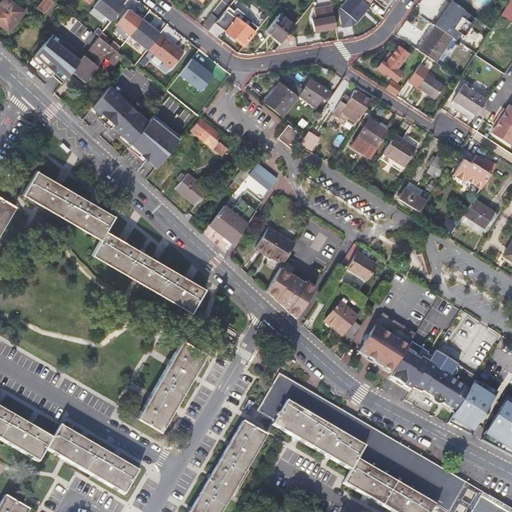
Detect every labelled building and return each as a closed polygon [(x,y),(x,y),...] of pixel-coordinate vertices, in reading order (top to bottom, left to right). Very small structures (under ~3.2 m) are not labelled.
[(3,0),(0,5),(0,23),(10,32),(24,13),(8,0),(3,0)] [(42,0),(37,8),(43,13),(52,1),(51,0),(42,0)] [(110,21),(123,6),(115,0),(98,0),(93,7),(110,21)] [(363,11),(366,6),(358,0),(345,0),(338,9),(336,8),(340,28),(350,26),(354,22),(355,23),(360,16),(359,15),(363,11)] [(459,8),(451,2),(434,27),(441,32),(459,8)] [(65,17),(67,13),(58,6),(55,9),(65,17)] [(314,32),(335,28),(331,7),(314,11),(316,18),(311,19),(314,32)] [(463,12),(464,11),(459,8),(441,32),(451,39),(454,40),(458,34),(464,38),(472,25),(467,21),(470,16),(463,12)] [(147,50),(159,35),(128,10),(115,26),(147,50)] [(225,11),(214,24),(223,31),(234,18),(225,11)] [(281,13),(267,31),(281,43),(290,32),(295,25),(281,13)] [(253,34),(234,18),(223,31),(242,47),(253,34)] [(417,52),(424,56),(433,63),(451,39),(441,32),(434,27),(417,52)] [(296,48),(297,38),(290,32),(281,43),(274,51),(296,48)] [(35,56),(63,83),(71,72),(79,62),(51,36),(35,56)] [(71,72),(83,82),(103,56),(112,63),(119,54),(111,48),(103,41),(98,37),(94,42),(88,50),(98,58),(93,64),(84,56),(79,62),(71,72)] [(390,53),(387,51),(376,68),(383,72),(384,71),(397,79),(402,73),(394,68),(404,52),(395,46),(390,53)] [(192,57),(179,75),(201,91),(214,73),(192,57)] [(415,86),(432,99),(441,86),(423,74),(426,71),(418,66),(407,81),(414,87),(415,86)] [(292,91),(300,94),(304,84),(296,81),(292,91)] [(329,94),(308,82),(298,98),(318,110),(329,94)] [(385,89),(395,96),(400,89),(390,82),(385,89)] [(281,84),(265,103),(282,117),(298,98),(281,84)] [(147,123),(109,86),(98,101),(92,109),(148,162),(151,159),(158,167),(178,141),(168,134),(169,133),(164,129),(165,127),(152,117),(147,123)] [(451,101),(474,116),(484,102),(461,86),(451,101)] [(332,113),(353,127),(369,101),(353,90),(348,98),(343,95),(332,113)] [(83,108),(89,113),(92,109),(98,101),(92,96),(83,108)] [(509,146),(511,141),(511,107),(505,104),(500,111),(503,112),(493,126),(492,125),(487,132),(509,146)] [(190,131),(221,155),(231,143),(200,119),(190,131)] [(350,146),(369,158),(385,132),(367,121),(350,146)] [(278,138),(292,148),(302,135),(289,124),(278,138)] [(305,135),(304,137),(299,145),(310,152),(318,139),(308,132),(305,135)] [(402,168),(414,149),(393,136),(381,155),(402,168)] [(426,181),(435,187),(454,156),(445,151),(439,161),(436,159),(432,167),(434,169),(426,181)] [(464,172),(482,184),(495,164),(484,157),(483,158),(475,154),(464,172)] [(230,187),(235,192),(248,175),(247,174),(254,165),(251,162),(230,187)] [(214,164),(210,169),(219,177),(224,172),(214,164)] [(251,176),(263,186),(269,177),(257,167),(251,176)] [(104,234),(112,219),(91,207),(57,187),(35,173),(20,198),(37,207),(98,242),(90,257),(134,282),(190,315),(203,292),(187,282),(154,263),(141,255),(120,243),(104,234)] [(187,176),(175,189),(195,206),(206,192),(187,176)] [(404,189),(397,200),(418,213),(428,196),(409,184),(405,190),(404,189)] [(0,231),(13,209),(0,200),(0,231)] [(495,215),(472,200),(459,221),(480,235),(482,231),(484,232),(495,215)] [(208,226),(233,245),(255,212),(246,206),(238,219),(222,208),(208,226)] [(258,249),(282,264),(294,246),(270,230),(258,249)] [(511,239),(502,256),(511,261),(511,239)] [(345,269),(363,280),(373,265),(355,253),(345,269)] [(292,277),(279,269),(266,290),(278,299),(292,277)] [(277,301),(288,308),(286,311),(296,317),(314,287),(306,281),(303,284),(292,277),(278,299),(277,301)] [(323,321),(350,343),(360,327),(353,321),(357,317),(344,306),(348,303),(343,299),(323,321)] [(413,334),(380,313),(365,337),(398,358),(408,341),(413,334)] [(355,352),(389,373),(398,358),(365,337),(355,352)] [(411,389),(431,358),(428,356),(429,354),(408,341),(398,358),(389,373),(386,377),(410,392),(411,389)] [(150,395),(135,420),(159,434),(175,407),(193,376),(205,356),(181,342),(169,362),(150,395)] [(431,358),(411,389),(422,394),(423,392),(449,409),(455,412),(474,382),(476,379),(434,352),(431,358)] [(433,507),(442,511),(448,511),(463,487),(279,381),(261,412),(274,420),(270,426),(348,472),(342,483),(390,511),(429,511),(431,511),(433,507)] [(496,395),(474,382),(455,412),(448,425),(470,437),(496,395)] [(511,399),(508,397),(481,441),(511,457),(511,399)] [(82,441),(59,427),(51,440),(28,427),(0,410),(0,442),(37,464),(45,451),(123,496),(136,473),(113,459),(82,441)] [(190,509),(188,511),(220,511),(230,496),(263,438),(239,424),(228,443),(209,477),(190,509)] [(465,511),(476,495),(470,491),(463,487),(448,511),(442,511),(433,507),(431,511),(432,511),(465,511)] [(506,511),(476,495),(465,511),(506,511)] [(0,511),(26,511),(27,511),(3,498),(0,502),(0,511)]
